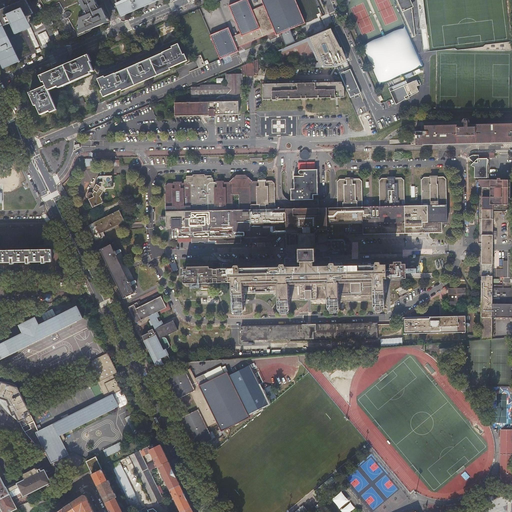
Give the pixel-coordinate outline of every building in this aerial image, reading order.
[(0,55),(5,65),(18,59),(20,59),(21,58),(33,53),(19,20),(22,18),(27,30),(29,29),(24,18),(34,13),(26,0),(23,0),(0,10),(0,55)] [(40,0),(46,9),(59,3),(65,13),(64,14),(63,15),(63,16),(63,17),(64,18),(65,19),(68,18),(78,35),(102,25),(109,21),(110,21),(109,20),(108,20),(105,16),(102,9),(100,9),(99,7),(96,4),(94,0),(40,0)] [(125,0),(116,4),(121,16),(158,0),(125,0)] [(276,35),(305,23),(295,0),(260,0),(262,5),(251,9),(246,0),(240,0),(228,5),(239,33),(231,36),(228,28),(209,35),(219,59),(237,51),(236,47),(274,30),(276,35)] [(393,0),(410,38),(412,37),(412,6),(411,7),(409,4),(412,3),(411,0),(393,0)] [(105,16),(108,20),(103,8),(102,9),(101,6),(99,7),(100,9),(102,9),(105,16)] [(37,51),(27,30),(22,18),(19,20),(33,53),(37,51)] [(314,64),(316,68),(335,67),(345,63),(331,28),(325,31),(322,32),(324,36),(319,38),(325,59),(319,62),(314,64)] [(325,31),(260,58),(260,61),(307,42),(319,62),(325,59),(319,38),(324,36),(322,32),(325,31)] [(103,78),(97,81),(101,90),(103,97),(120,89),(168,68),(185,61),(182,55),(178,45),(171,48),(103,78)] [(89,62),(87,56),(41,75),(44,82),(45,85),(30,92),(36,105),(40,114),(49,110),(55,107),(48,90),(58,86),(61,85),(62,87),(65,85),(65,83),(77,78),(78,80),(81,78),(81,76),(90,72),(93,71),(89,62)] [(199,67),(205,64),(202,57),(195,60),(199,67)] [(257,73),(257,59),(241,66),(241,73),(245,73),(245,76),(254,76),(254,73),(257,73)] [(168,68),(120,89),(121,91),(169,70),(168,68)] [(199,87),(191,87),(191,97),(200,97),(200,95),(226,95),(226,97),(242,97),(241,74),(226,74),(226,85),(200,85),(199,87)] [(416,79),(408,83),(394,89),(392,86),(389,88),(393,99),(406,97),(406,98),(407,99),(410,97),(409,94),(419,90),(417,85),(422,83),(420,79),(418,80),(417,79),(416,79)] [(394,89),(408,83),(406,79),(402,82),(392,86),(394,89)] [(344,88),(341,82),(262,84),(263,99),(271,99),(271,100),(276,100),(276,99),(330,98),(330,99),(335,99),(335,98),(343,97),(344,88)] [(175,111),(175,116),(197,115),(209,115),(209,116),(214,116),(214,115),(216,115),(238,114),(238,102),(175,103),(175,111)] [(511,133),(511,123),(510,123),(510,124),(474,125),(474,128),(467,128),(467,125),(467,124),(468,123),(468,122),(468,121),(468,120),(467,119),(465,118),(464,118),(463,119),(462,119),(462,120),(461,121),(461,122),(461,123),(462,124),(463,125),(462,125),(462,128),(458,128),(458,125),(456,125),(455,123),(424,124),(423,132),(422,132),(422,134),(419,134),(419,132),(414,132),(414,136),(419,136),(419,139),(415,139),(415,143),(415,144),(417,145),(421,145),(421,146),(427,145),(427,144),(430,144),(430,145),(436,145),(437,144),(439,144),(440,145),(445,145),(445,143),(449,143),(449,141),(451,141),(451,142),(454,142),(454,141),(455,140),(455,144),(511,143),(511,136),(509,136),(509,133),(511,133)] [(273,136),(296,135),(296,120),(273,120),(273,136)] [(301,151),(300,153),(298,153),(298,156),(299,158),(300,160),(302,160),(305,160),(307,159),(308,158),(310,155),(310,152),(307,153),(306,151),(305,150),(303,150),(301,150),(301,151)] [(494,158),(494,153),(478,154),(478,155),(475,155),(473,156),(470,157),(468,158),(471,161),(474,161),(474,163),(473,163),(471,165),(472,167),(474,167),(474,178),(488,178),(488,158),(494,158)] [(95,159),(86,159),(86,167),(95,166),(95,159)] [(303,177),(294,177),(295,200),(314,200),(314,195),(317,195),(317,170),(299,170),(298,171),(298,172),(298,173),(299,174),(300,175),(303,175),(303,177)] [(306,208),(294,209),(274,209),(274,183),(271,181),(266,181),(264,181),(264,182),(260,182),(260,181),(258,181),(251,181),(248,184),(248,187),(232,187),(229,182),(224,182),(221,182),(221,183),(218,183),(218,182),(215,182),(211,182),(211,175),(204,175),(204,174),(193,174),(193,175),(187,175),(186,179),(185,180),(185,183),(182,183),(180,183),(179,184),(175,184),(175,183),(173,183),(168,183),(165,186),(166,228),(171,228),(171,234),(169,235),(169,239),(268,237),(270,234),(270,226),(286,226),(287,253),(294,253),(299,253),(299,262),(301,262),(301,266),(286,267),(286,266),(285,266),(285,265),(284,264),(281,264),(280,265),(280,266),(279,267),(263,267),(263,265),(257,265),(257,268),(241,268),(241,267),(240,267),(240,266),(239,265),(236,265),(235,266),(235,267),(234,267),(234,268),(230,268),(229,263),(213,263),(213,268),(210,268),(209,263),(205,263),(205,264),(188,264),(188,269),(183,269),(183,275),(180,275),(180,277),(180,278),(184,278),(184,283),(188,283),(188,286),(210,286),(210,283),(232,283),(233,310),(244,309),(244,295),(252,295),(278,294),(278,308),(290,308),(289,300),(328,299),(328,307),(339,307),(339,302),(373,301),(373,306),(384,306),(384,279),(405,278),(406,278),(437,277),(437,273),(406,274),(405,264),(401,264),(401,262),(394,262),(394,264),(389,264),(390,270),(386,270),(386,265),(386,264),(381,264),(380,264),(380,262),(379,262),(376,262),(375,262),(375,264),(374,264),(374,265),(362,265),(361,263),(348,263),(348,265),(336,265),(335,265),(335,264),(334,263),(331,263),(330,263),(330,264),(330,265),(329,265),(329,266),(314,266),(314,261),(315,261),(316,252),(324,252),(348,252),(348,243),(344,238),(327,239),(327,225),(343,224),(343,232),(346,235),(442,233),(442,222),(446,222),(446,179),(444,177),(438,177),(435,177),(435,178),(431,178),(431,177),(429,177),(423,177),(421,180),(421,206),(417,206),(416,205),(410,205),(409,206),(404,206),(403,180),(402,178),(395,178),(394,178),(394,179),(389,179),(389,178),(387,178),(382,178),(379,181),(379,207),(374,207),(374,206),(367,206),(367,207),(362,207),(361,181),(359,179),(353,179),(351,179),(351,180),(346,180),(346,179),(344,179),(340,179),(338,180),(336,182),(337,207),(318,208),(315,208),(306,208)] [(248,184),(251,181),(248,179),(245,175),(238,175),(238,179),(236,179),(234,177),(231,180),(229,182),(232,187),(248,187),(248,184)] [(112,188),(112,176),(101,176),(99,176),(98,176),(97,177),(97,179),(97,180),(98,181),(99,182),(92,192),(91,191),(90,192),(89,192),(88,193),(87,194),(87,195),(93,207),(103,202),(100,196),(105,188),(112,188)] [(511,317),(511,285),(492,285),(492,248),(492,239),(493,231),(493,219),(490,219),(490,210),(509,210),(510,180),(499,180),(499,178),(498,178),(498,180),(479,180),(478,187),(482,187),(482,196),(482,248),(481,334),(472,335),(472,340),(492,339),(492,317),(511,317)] [(295,200),(294,200),(294,204),(294,209),(306,208),(315,208),(318,208),(318,204),(318,200),(314,200),(295,200)] [(88,225),(95,240),(101,237),(101,238),(105,236),(103,232),(124,221),(119,210),(88,225)] [(137,287),(134,280),(129,282),(124,270),(128,268),(118,246),(116,247),(114,243),(100,250),(124,297),(128,296),(129,298),(132,297),(131,294),(134,293),(131,286),(134,285),(135,288),(137,287)] [(16,262),(16,249),(8,250),(0,250),(1,262),(11,262),(11,264),(14,264),(14,262),(16,262)] [(30,262),(33,262),(32,249),(25,249),(16,249),(16,262),(27,262),(27,263),(30,263),(30,262)] [(45,261),(52,261),(52,249),(42,249),(32,249),(33,262),(42,262),(42,263),(45,263),(45,261)] [(324,257),(324,252),(316,252),(315,261),(314,261),(314,266),(329,266),(329,265),(330,265),(330,264),(330,263),(331,263),(331,257),(324,257)] [(299,253),(294,253),(294,258),(284,259),(284,264),(285,265),(285,266),(286,266),(286,267),(301,266),(301,262),(299,262),(299,253)] [(129,282),(134,280),(128,268),(124,270),(129,282)] [(145,275),(150,285),(154,284),(149,273),(145,275)] [(145,288),(150,285),(145,275),(140,277),(145,288)] [(440,316),(402,317),(402,324),(403,327),(403,334),(466,332),(466,316),(444,316),(443,301),(449,301),(449,304),(465,303),(465,288),(449,289),(449,291),(446,291),(445,291),(439,295),(440,316)] [(142,336),(156,365),(177,363),(175,359),(171,360),(166,349),(169,347),(170,346),(170,345),(166,338),(165,337),(177,330),(173,321),(163,325),(161,321),(158,322),(156,318),(159,316),(157,312),(160,310),(162,313),(171,308),(167,302),(164,303),(163,300),(166,299),(163,292),(154,297),(155,299),(149,302),(147,300),(138,304),(137,303),(136,303),(134,304),(134,305),(128,307),(136,322),(150,315),(152,319),(150,320),(152,325),(154,325),(156,329),(142,336)] [(0,343),(0,359),(83,318),(77,306),(39,324),(35,317),(19,325),(23,333),(0,343)] [(377,323),(242,326),(242,340),(377,336),(377,330),(382,330),(382,328),(403,327),(402,324),(377,325),(377,323)] [(454,345),(440,346),(439,346),(439,354),(438,354),(438,359),(457,358),(455,345),(454,345)] [(220,366),(195,378),(191,369),(185,371),(184,368),(167,377),(178,399),(191,393),(199,409),(181,418),(196,448),(213,439),(208,427),(217,423),(221,431),(249,417),(252,415),(251,413),(267,404),(249,366),(229,375),(228,372),(224,374),(220,366)] [(110,395),(65,418),(71,431),(115,408),(115,407),(118,406),(119,406),(112,394),(120,390),(114,378),(104,383),(110,395)] [(7,383),(0,381),(0,398),(5,401),(12,415),(15,414),(18,422),(21,427),(34,421),(18,388),(16,386),(15,385),(12,384),(7,383)] [(5,401),(0,398),(0,403),(3,407),(7,413),(10,417),(13,419),(17,421),(18,422),(15,414),(12,415),(5,401)] [(133,415),(127,417),(134,434),(140,431),(133,415)] [(71,431),(65,418),(36,432),(49,459),(48,459),(50,463),(51,462),(51,463),(52,463),(51,462),(68,454),(68,455),(69,454),(66,450),(67,449),(61,437),(60,437),(59,435),(63,434),(63,435),(63,434),(71,431)] [(500,486),(511,485),(511,429),(500,430),(500,478),(502,478),(502,480),(500,480),(500,486)] [(168,461),(158,441),(139,451),(142,456),(149,453),(148,452),(149,452),(150,453),(151,453),(156,463),(155,464),(154,465),(153,462),(147,465),(149,470),(158,466),(168,461)] [(104,449),(106,456),(124,449),(121,442),(104,449)] [(142,456),(139,451),(134,453),(159,505),(164,502),(149,470),(147,465),(142,456)] [(131,464),(128,456),(123,459),(126,466),(131,464)] [(86,461),(92,474),(102,469),(96,457),(86,461)] [(179,484),(168,461),(158,466),(159,469),(159,470),(160,469),(162,473),(160,474),(163,480),(165,479),(170,489),(179,484)] [(0,476),(0,505),(3,511),(7,511),(16,508),(10,498),(22,492),(24,495),(50,482),(44,470),(39,473),(37,469),(35,468),(24,473),(23,476),(25,479),(15,485),(14,483),(5,487),(0,476)] [(92,474),(97,485),(107,480),(102,470),(102,469),(92,474)] [(157,511),(153,508),(147,510),(147,508),(145,507),(142,508),(127,478),(119,482),(125,493),(130,504),(134,511),(157,511)] [(107,480),(97,485),(105,502),(116,497),(117,496),(116,496),(115,493),(110,484),(109,480),(107,480)] [(180,511),(191,507),(179,484),(170,489),(171,492),(170,492),(171,493),(173,496),(171,497),(174,504),(176,503),(180,511)] [(482,497),(486,505),(501,498),(497,490),(482,497)] [(130,504),(125,493),(122,494),(128,505),(130,504)] [(70,503),(75,511),(76,511),(80,510),(81,511),(89,511),(93,510),(86,496),(82,495),(70,503)] [(116,497),(105,502),(110,511),(125,511),(122,506),(120,507),(116,497)] [(56,511),(75,511),(70,503),(56,511)] [(453,511),(462,508),(462,504),(462,503),(452,505),(446,505),(446,511),(453,511)]
